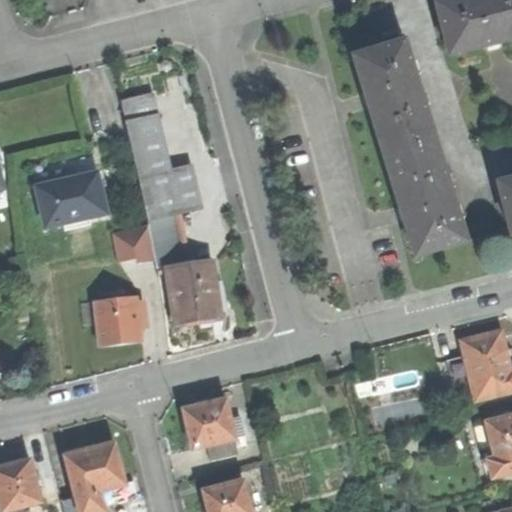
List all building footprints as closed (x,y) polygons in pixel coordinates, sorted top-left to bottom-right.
[(511,0),(459,0),(437,6),(451,57),(511,40),(511,0)] [(373,110),(388,157),(437,142),(406,41),(357,57),(373,110)] [(122,102),(134,159),(151,156),(155,175),(167,173),(151,96),(122,102)] [(468,242),(437,142),(388,157),(404,207),(419,257),(468,242)] [(134,159),(139,179),(155,175),(151,156),(134,159)] [(155,175),(139,179),(147,219),(175,213),(198,208),(190,168),(167,173),(155,175)] [(37,187),(45,226),(64,222),(88,217),(106,213),(97,174),(65,181),(37,187)] [(511,181),(500,185),(511,231),(511,181)] [(186,264),(175,213),(147,219),(148,223),(156,259),(158,269),(166,268),(186,264)] [(90,224),(88,217),(64,222),(65,229),(90,224)] [(140,262),(156,259),(148,223),(132,227),(133,229),(139,258),(140,262)] [(118,263),(139,258),(133,229),(112,233),(118,263)] [(218,259),(186,264),(166,268),(176,327),(201,323),(228,318),(218,259)] [(96,307),(102,350),(122,347),(142,344),(140,326),(137,306),(136,301),(96,307)] [(144,305),(137,306),(140,326),(147,325),(144,305)] [(461,342),(476,400),(511,390),(511,368),(509,369),(505,352),(500,332),(461,342)] [(183,411),(193,450),(207,447),(234,440),(229,419),(224,401),(203,406),(183,411)] [(487,460),(492,478),(511,472),(511,415),(486,424),(496,457),(487,460)] [(239,416),(229,419),(234,440),(245,437),(239,416)] [(237,454),(234,440),(207,447),(210,461),(237,454)] [(63,452),(74,494),(79,511),(104,511),(102,502),(128,495),(114,443),(96,448),(84,451),(83,446),(63,452)] [(0,468),(0,493),(4,511),(24,506),(43,501),(33,460),(12,466),(0,468)] [(205,511),(250,511),(243,481),(203,491),(206,503),(208,511),(205,511)] [(58,499),(62,511),(79,511),(74,494),(58,499)]
